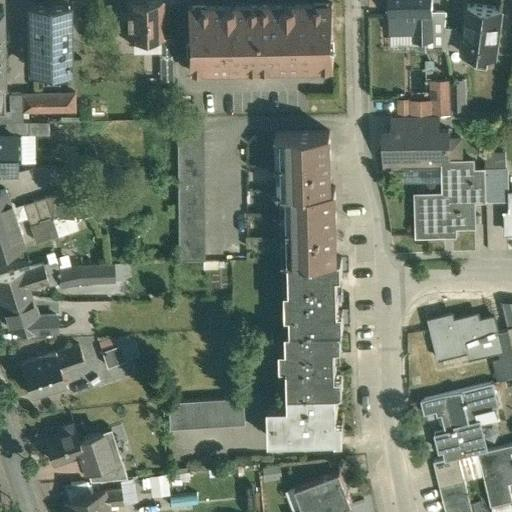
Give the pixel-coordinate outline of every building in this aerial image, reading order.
[(126,0),(127,9),(121,9),(121,16),(127,16),(127,41),(159,41),(163,41),(163,36),(161,0),(126,0)] [(432,0),(390,0),(390,31),(413,30),(413,38),(433,38),(432,0)] [(502,7),(468,2),(462,47),(496,52),(502,7)] [(285,4),(236,5),(236,7),(226,7),(226,5),(188,6),(189,70),(334,67),(333,3),(295,4),(295,6),(285,6),(285,4)] [(70,68),(69,4),(29,5),(31,56),(33,56),(34,69),(70,68)] [(175,56),(174,36),(163,36),(163,41),(159,41),(160,56),(175,56)] [(467,107),(466,79),(451,79),(452,107),(467,107)] [(73,92),(22,93),(22,110),(73,110),(73,92)] [(22,110),(22,93),(9,93),(9,109),(9,121),(22,120),(22,110)] [(0,120),(9,121),(9,109),(5,109),(0,109),(0,120)] [(438,114),(395,114),(395,129),(438,129),(438,114)] [(203,118),(178,118),(178,189),(204,189),(203,118)] [(9,121),(0,120),(0,132),(15,132),(15,133),(29,133),(29,120),(22,120),(9,121)] [(395,129),(386,129),(386,144),(389,144),(389,165),(438,165),(438,160),(442,160),(444,158),(444,154),(462,154),(462,137),(450,137),(450,128),(438,129),(395,129)] [(330,130),(276,131),(278,189),(282,189),(290,188),(291,189),(336,187),(336,186),(332,186),(330,130)] [(0,132),(0,167),(16,167),(15,133),(15,132),(0,132)] [(474,168),(474,159),(449,160),(450,196),(418,197),(418,234),(445,233),(445,225),(457,224),(457,225),(475,224),(475,198),(474,168)] [(507,167),(486,168),(487,198),(508,198),(507,167)] [(487,198),(486,168),(474,168),(475,198),(487,198)] [(336,187),(291,189),(290,188),(282,189),(284,257),(291,257),(338,256),(336,187)] [(5,189),(0,190),(0,253),(23,246),(5,189)] [(204,189),(178,189),(179,260),(205,259),(204,189)] [(57,193),(24,203),(30,224),(52,217),(63,214),(57,193)] [(91,196),(78,195),(77,198),(77,213),(77,215),(91,215),(91,196)] [(77,198),(63,198),(67,212),(77,213),(77,198)] [(52,217),(30,224),(36,241),(50,237),(47,228),(55,225),(52,217)] [(338,256),(291,257),(292,328),(334,327),(339,327),(338,256)] [(42,262),(23,269),(29,287),(48,280),(42,262)] [(77,265),(59,268),(62,283),(80,280),(77,265)] [(23,269),(0,276),(0,301),(1,306),(32,296),(29,287),(23,269)] [(32,296),(1,306),(9,329),(55,328),(54,308),(36,309),(32,296)] [(478,313),(454,320),(452,313),(432,318),(441,355),(469,349),(471,356),(501,349),(502,348),(497,330),(493,315),(479,318),(478,313)] [(336,390),(334,327),(292,328),(287,328),(288,391),(336,390)] [(511,337),(510,327),(497,330),(502,348),(501,349),(508,377),(511,376),(511,337)] [(118,346),(116,338),(100,343),(107,366),(138,356),(133,341),(118,346)] [(55,352),(20,363),(31,396),(66,384),(62,371),(85,364),(78,344),(55,352)] [(494,380),(422,398),(426,412),(437,409),(438,414),(444,412),(448,428),(435,431),(440,450),(444,449),(446,457),(435,460),(435,461),(460,455),(479,450),(486,448),(478,420),(476,410),(494,406),(500,405),(494,380)] [(336,390),(288,391),(289,403),(269,403),(269,406),(274,405),(275,418),(269,418),(270,437),(338,435),(336,390)] [(243,396),(169,402),(171,428),(245,424),(243,396)] [(494,406),(476,410),(478,420),(486,418),(487,421),(499,418),(497,411),(495,412),(494,406)] [(73,424),(57,429),(59,435),(45,439),(53,461),(82,452),(73,424)] [(511,442),(486,449),(486,448),(479,450),(492,504),(511,498),(511,491),(510,481),(511,480),(511,442)] [(460,455),(435,461),(438,474),(463,467),(460,455)] [(463,467),(438,474),(441,486),(466,480),(463,467)] [(347,511),(345,504),(353,501),(341,469),(296,486),(305,511),(347,511)] [(150,473),(152,495),(170,494),(169,472),(150,473)] [(466,480),(441,486),(444,498),(469,492),(466,480)] [(105,489),(65,502),(68,511),(111,511),(109,505),(122,503),(120,487),(105,489)] [(469,492),(444,498),(447,511),(472,505),(469,492)]
